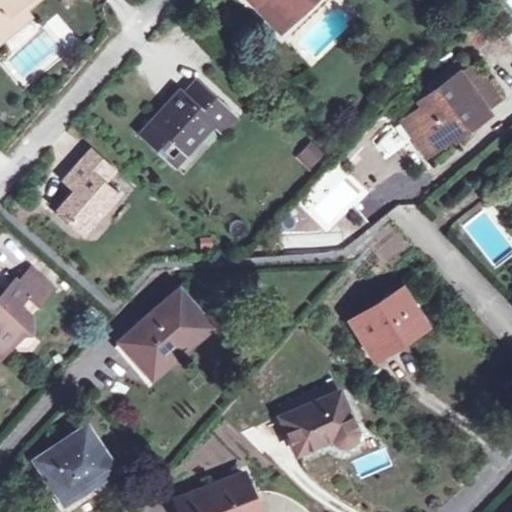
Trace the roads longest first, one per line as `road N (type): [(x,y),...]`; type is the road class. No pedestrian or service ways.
road 1 (residential): [(0,187),(159,0)]
road 2 (residential): [(511,328),(402,214)]
